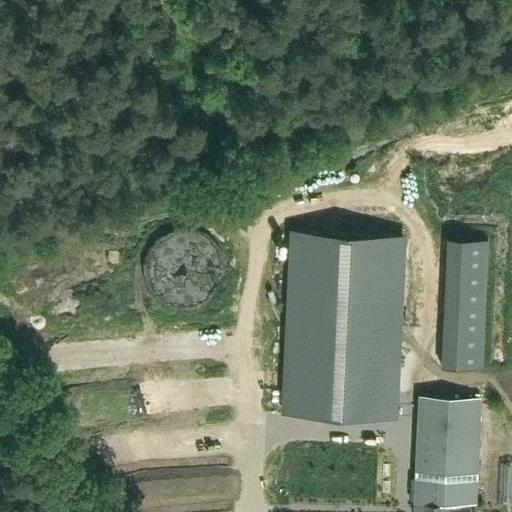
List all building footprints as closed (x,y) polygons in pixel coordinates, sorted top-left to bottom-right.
[(284,410),(318,412),(392,416),(401,234),(292,229),(289,295),(284,410)] [(177,388),(183,416),(199,413),(193,384),(177,388)] [(451,507),(451,502),(475,503),(480,396),(420,393),(415,476),(416,476),(414,511),(468,511),(468,507),(451,507)] [(335,451),(273,454),(275,511),(396,511),(392,421),(334,424),(335,451)] [(130,448),(135,471),(144,469),(139,446),(130,448)] [(152,485),(147,502),(155,505),(161,487),(152,485)]
